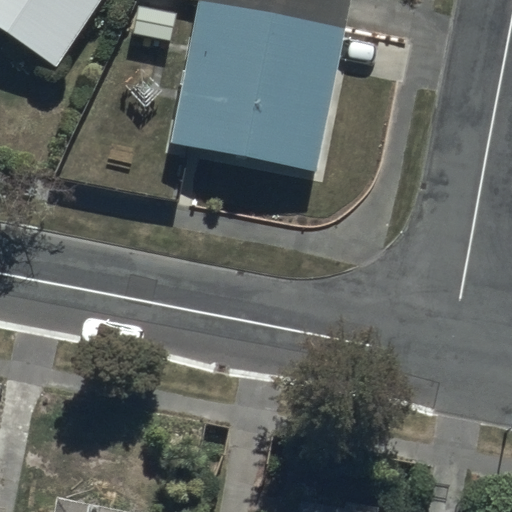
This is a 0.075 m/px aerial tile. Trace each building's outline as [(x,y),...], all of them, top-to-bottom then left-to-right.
[(0,0),(0,25),(57,63),(98,0),(0,0)] [(171,41),(176,0),(136,0),(131,35),(171,41)] [(347,0),(197,0),(171,139),(316,168),(347,0)] [(131,511),(60,497),(57,511),(131,511)] [(296,511),(353,511),(299,502),(296,511)]
